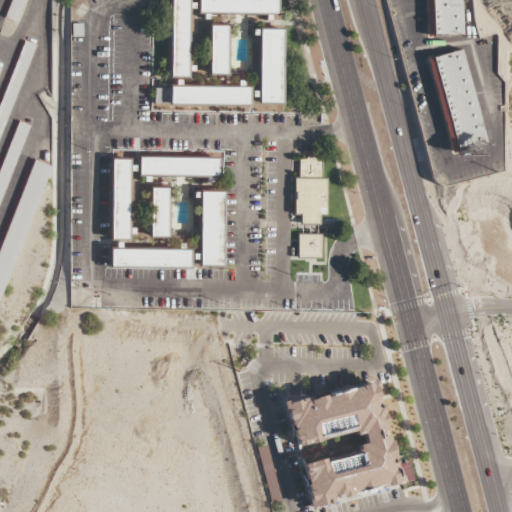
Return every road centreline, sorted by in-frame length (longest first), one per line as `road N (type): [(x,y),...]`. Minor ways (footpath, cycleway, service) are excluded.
road 1 (primary): [(322,0),(458,511)]
road 2 (primary): [(500,511),(366,0)]
